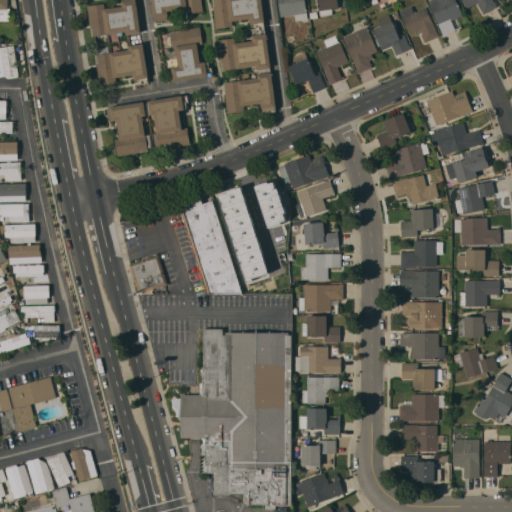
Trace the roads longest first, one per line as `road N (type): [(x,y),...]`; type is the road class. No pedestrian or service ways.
road 1 (residential): [(511,34),(338,117),(166,181),(71,205)]
road 2 (residential): [(338,117),(371,206),(370,459),(384,498)]
road 3 (residential): [(16,88),(99,433)]
road 4 (primary): [(71,205),(139,465)]
road 5 (primary): [(177,511),(113,269)]
road 6 (primary): [(95,199),(66,39)]
road 7 (residential): [(511,504),(410,508),(384,498)]
road 8 (primary): [(33,0),(54,122)]
